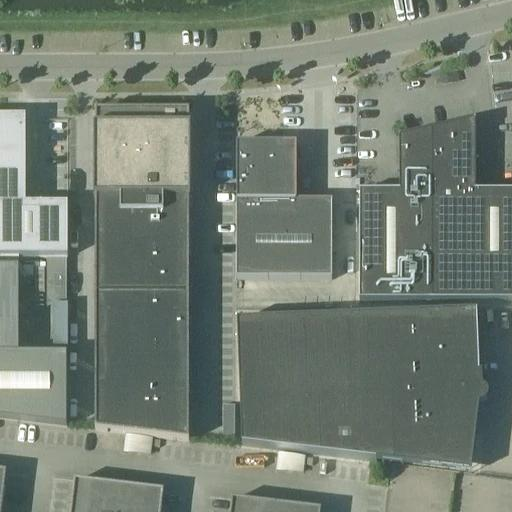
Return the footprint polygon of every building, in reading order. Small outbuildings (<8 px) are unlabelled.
[(0,259),(19,260),(68,259),(68,206),(24,206),(24,178),(26,178),(26,119),(6,119),(0,118),(0,259)] [(189,443),(189,119),(95,119),(95,432),(189,443)] [(475,122),(432,132),(432,302),(511,302),(511,192),(476,192),(475,122)] [(432,302),(432,132),(399,139),(399,193),(359,193),(359,203),(359,302),(432,302)] [(296,162),(296,153),(282,153),(282,145),(237,145),(236,281),(332,281),(332,203),(296,203),(296,174),(303,173),(301,161),(296,162)] [(0,419),(67,428),(67,355),(19,355),(19,260),(0,259),(0,419)] [(477,313),(235,324),(242,447),(376,463),(471,474),(480,403),(487,397),(480,390),(477,313)] [(161,511),(164,494),(75,483),(71,511),(161,511)] [(318,511),(232,502),(230,511),(318,511)]
